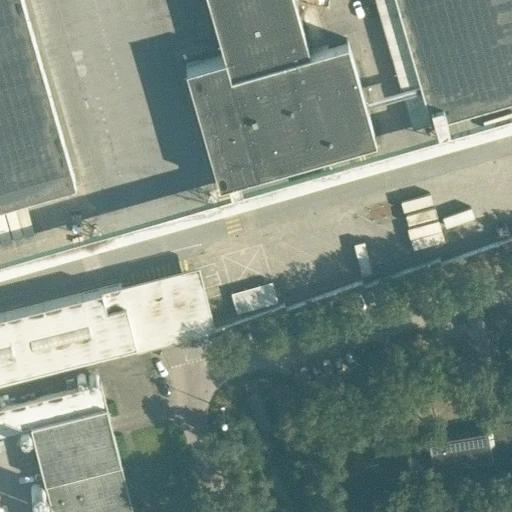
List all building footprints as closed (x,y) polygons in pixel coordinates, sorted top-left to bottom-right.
[(24,0),(0,0),(0,203),(76,181),(71,162),(24,0)] [(295,0),(209,0),(225,54),(186,65),(219,182),(228,179),(238,176),(258,171),(376,137),(371,118),(348,38),(327,44),(310,49),(295,0)] [(511,0),(395,0),(430,121),(435,120),(446,117),(511,97),(511,0)] [(0,313),(0,376),(136,343),(136,342),(156,337),(146,297),(126,302),(122,282),(0,313)] [(0,432),(31,424),(53,511),(134,511),(101,380),(0,405),(0,432)] [(428,433),(435,473),(511,459),(511,449),(511,441),(491,444),(487,423),(428,433)]
